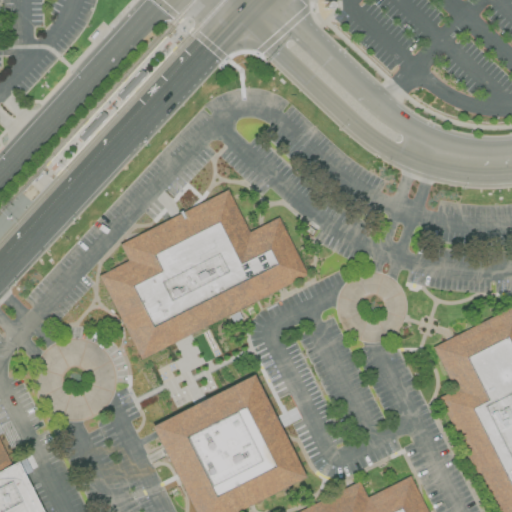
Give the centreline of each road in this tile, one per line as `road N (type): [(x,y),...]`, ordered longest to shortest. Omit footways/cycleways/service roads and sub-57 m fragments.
road 1 (primary): [(5,273),(240,18)]
road 2 (primary): [(112,55),(0,178)]
road 3 (tertiary): [(240,18),(358,129)]
road 4 (tertiary): [(382,104),(271,0)]
